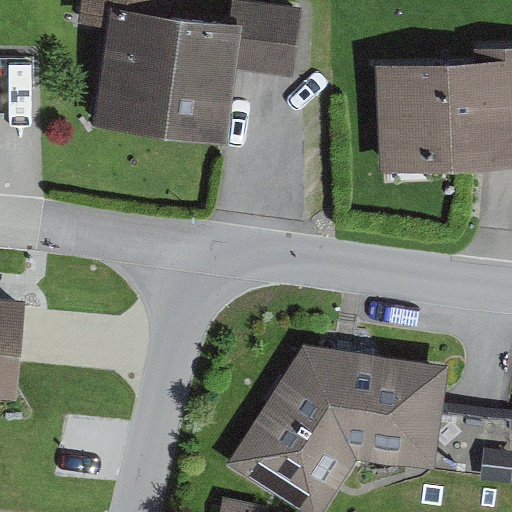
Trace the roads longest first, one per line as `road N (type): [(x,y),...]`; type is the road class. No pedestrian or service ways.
road 1 (residential): [(265,256),(221,275),(189,313),(136,511)]
road 2 (residential): [(511,287),(265,256)]
road 3 (residential): [(265,256),(58,232)]
